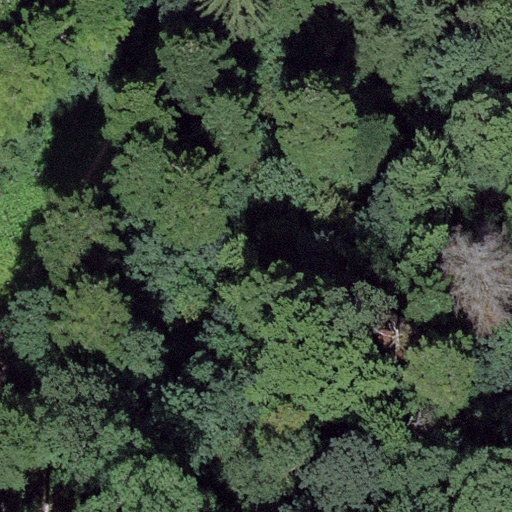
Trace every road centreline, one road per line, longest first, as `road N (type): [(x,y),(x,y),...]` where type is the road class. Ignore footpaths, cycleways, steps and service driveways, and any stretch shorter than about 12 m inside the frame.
road 1 (track): [(511,126),(289,228),(247,285),(221,357),(177,420),(125,435),(69,433),(0,393)]
road 2 (track): [(189,0),(64,219),(0,354)]
